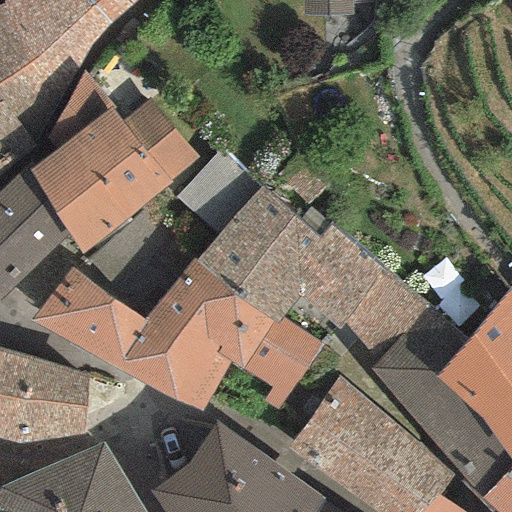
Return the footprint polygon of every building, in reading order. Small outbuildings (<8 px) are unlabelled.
[(3,4),(0,5),(0,93),(28,141),(33,134),(88,52),(109,23),(88,0),(3,0),(2,1),(3,4)] [(88,0),(109,23),(133,0),(88,0)] [(303,0),(304,17),(351,16),(351,0),(303,0)] [(50,154),(27,172),(67,234),(80,254),(171,183),(167,181),(198,158),(149,100),(121,121),(110,108),(83,74),(42,145),(50,154)] [(0,167),(28,141),(0,93),(0,167)] [(256,186),(219,150),(174,196),(211,233),(256,186)] [(323,188),(294,157),(274,177),(302,208),(323,188)] [(27,172),(25,168),(0,191),(0,298),(67,234),(27,172)] [(261,187),(194,263),(270,326),(274,328),(280,319),(300,294),(338,331),(343,324),(376,363),(399,335),(451,324),(328,227),(316,239),(261,187)] [(194,263),(191,260),(143,320),(70,268),(28,319),(118,371),(200,412),(228,362),(241,370),(270,326),(194,263)] [(511,294),(510,291),(467,340),(433,378),(481,420),(482,421),(504,452),(511,464),(511,463),(511,294)] [(320,345),(280,319),(274,328),(270,326),(241,370),(269,389),(261,402),(277,412),(320,345)] [(467,340),(451,324),(399,335),(376,363),(369,368),(471,488),(504,452),(482,421),(433,378),(467,340)] [(0,348),(0,440),(17,446),(83,436),(88,373),(0,348)] [(451,476),(337,378),(286,450),(374,511),(421,511),(436,495),(451,476)] [(324,500),(214,422),(186,463),(149,490),(163,511),(316,511),(322,502),(324,500)] [(141,511),(101,442),(0,486),(0,511),(141,511)] [(511,511),(511,463),(511,464),(481,499),(496,511),(511,511)] [(460,511),(436,495),(421,511),(460,511)] [(336,511),(322,502),(316,511),(336,511)]
